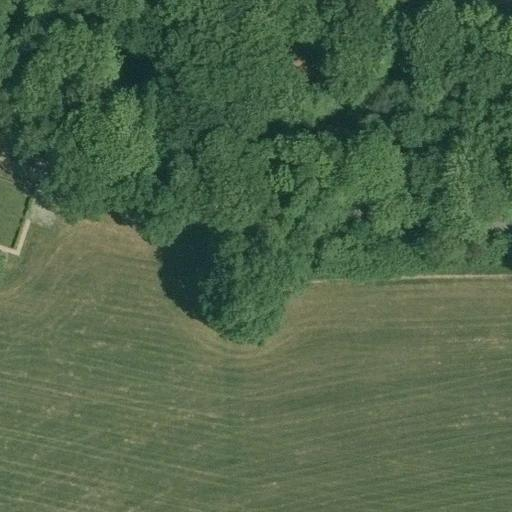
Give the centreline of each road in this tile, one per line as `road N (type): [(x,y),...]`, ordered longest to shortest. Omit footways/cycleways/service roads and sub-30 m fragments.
road 1 (unclassified): [(511,225),(361,213),(148,212),(0,167)]
road 2 (unclassified): [(511,73),(405,0)]
